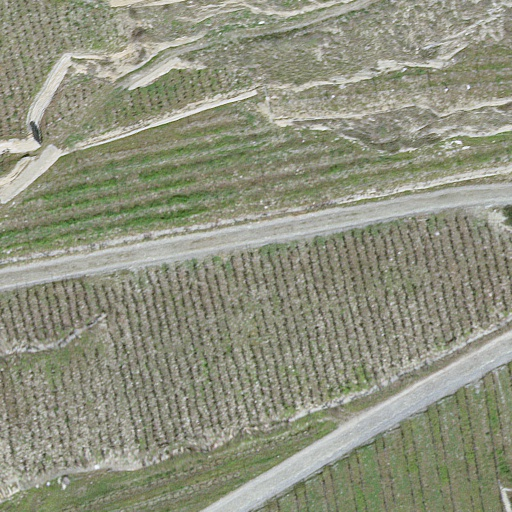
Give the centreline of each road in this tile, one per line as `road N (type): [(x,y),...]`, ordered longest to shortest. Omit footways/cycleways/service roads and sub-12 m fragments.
road 1 (track): [(511,196),(0,276)]
road 2 (track): [(220,511),(511,339)]
